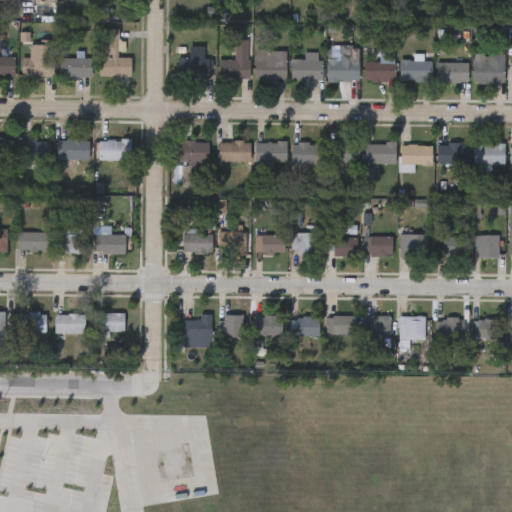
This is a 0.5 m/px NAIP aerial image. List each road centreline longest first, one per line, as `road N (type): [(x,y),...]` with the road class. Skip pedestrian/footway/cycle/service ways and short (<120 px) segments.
road 1 (residential): [(0,108),(511,116)]
road 2 (residential): [(0,285),(511,289)]
road 3 (residential): [(154,0),(151,375),(141,389),(112,392)]
